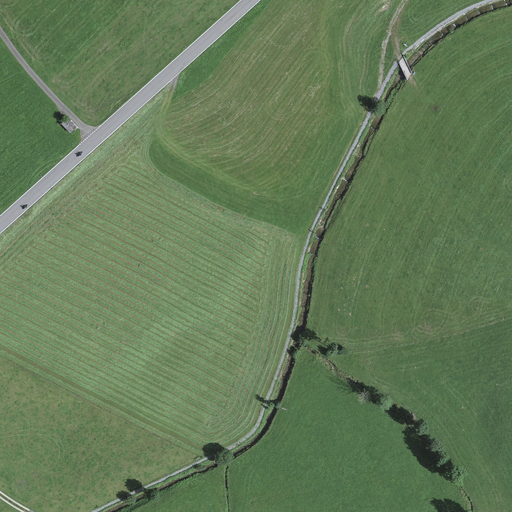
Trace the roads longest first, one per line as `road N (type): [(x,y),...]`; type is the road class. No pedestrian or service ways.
road 1 (secondary): [(0,225),(249,0)]
road 2 (track): [(95,139),(0,30)]
